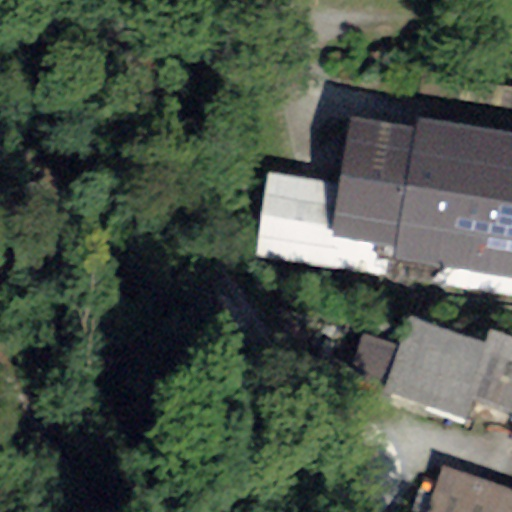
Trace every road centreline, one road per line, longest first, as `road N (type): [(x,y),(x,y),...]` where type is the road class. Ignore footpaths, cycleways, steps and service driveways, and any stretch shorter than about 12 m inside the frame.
road 1 (track): [(105,0),(108,38),(148,114),(210,283),(265,359),(362,435),(380,467),(380,500),(370,511)]
road 2 (track): [(297,511),(266,463),(67,260),(0,151)]
road 3 (track): [(0,372),(85,511)]
